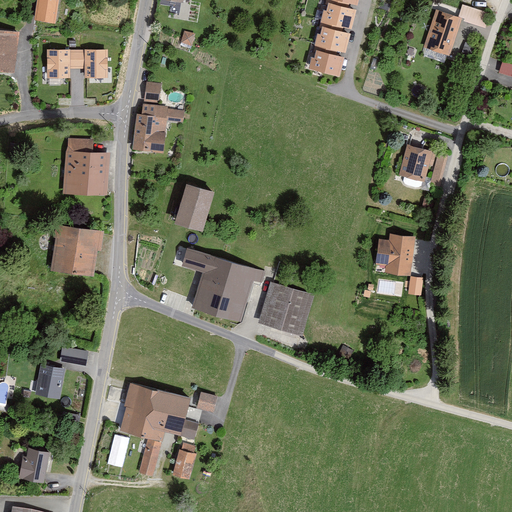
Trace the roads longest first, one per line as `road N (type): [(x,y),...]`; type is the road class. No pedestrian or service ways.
road 1 (residential): [(117,292),(326,374),(426,401)]
road 2 (residential): [(426,401),(436,377),(433,255),(463,135)]
road 3 (tertiary): [(78,511),(117,292)]
road 4 (residential): [(463,135),(347,86),(368,0)]
road 5 (tertiary): [(117,292),(128,114)]
road 6 (residential): [(463,135),(505,0)]
road 7 (unclassified): [(128,114),(74,111),(0,122)]
